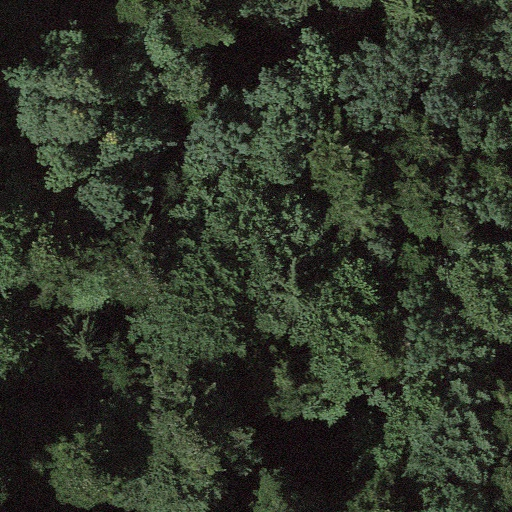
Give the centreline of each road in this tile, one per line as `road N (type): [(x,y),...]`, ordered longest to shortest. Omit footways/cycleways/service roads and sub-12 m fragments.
road 1 (track): [(292,0),(306,7),(244,190),(195,404)]
road 2 (track): [(511,322),(195,404)]
road 3 (track): [(306,7),(511,73)]
road 4 (track): [(195,404),(0,380)]
